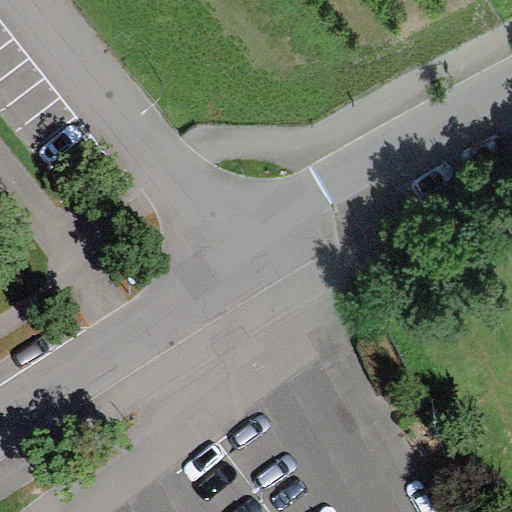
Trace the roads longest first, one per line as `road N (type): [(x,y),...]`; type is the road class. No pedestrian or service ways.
road 1 (residential): [(226,256),(22,0)]
road 2 (residential): [(511,99),(226,256)]
road 3 (residential): [(226,256),(0,420)]
